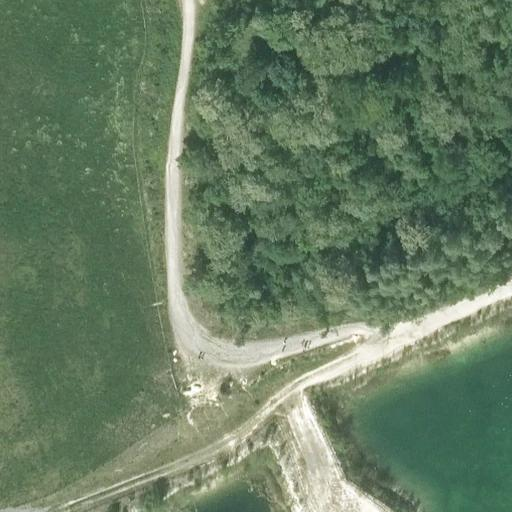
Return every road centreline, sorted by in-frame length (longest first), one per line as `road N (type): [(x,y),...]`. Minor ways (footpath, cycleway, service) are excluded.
road 1 (track): [(511,284),(407,330),(357,328),(243,354),(190,335),(172,265),(171,186),(187,0)]
road 2 (track): [(52,511),(200,450),(286,389)]
road 3 (track): [(407,330),(286,389),(333,511)]
